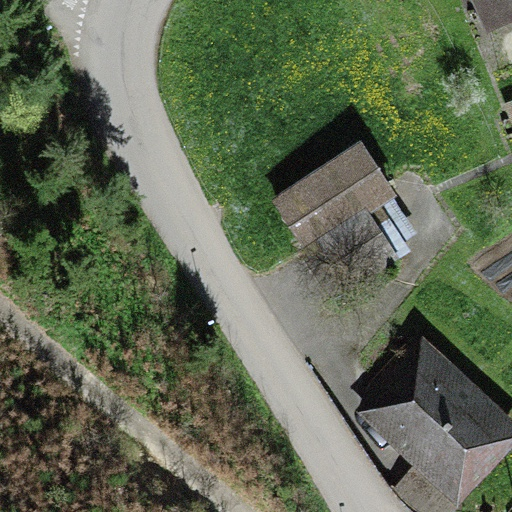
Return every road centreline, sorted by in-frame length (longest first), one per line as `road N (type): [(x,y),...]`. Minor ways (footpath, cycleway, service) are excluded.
road 1 (residential): [(126,0),(118,59),(143,145),(367,511)]
road 2 (track): [(0,295),(237,511)]
